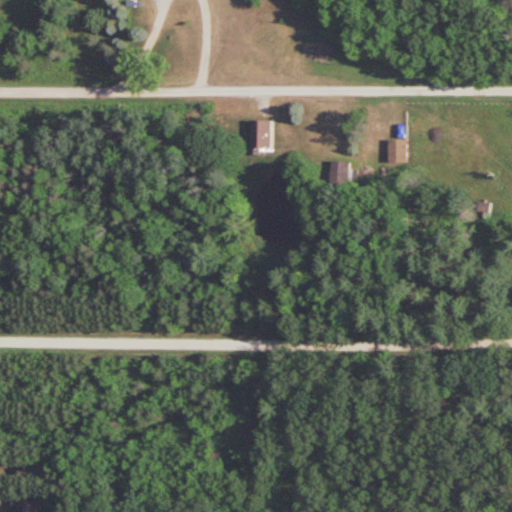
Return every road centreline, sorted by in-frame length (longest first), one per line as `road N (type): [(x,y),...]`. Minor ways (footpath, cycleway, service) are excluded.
road 1 (residential): [(0,90),(511,92)]
road 2 (residential): [(0,341),(511,343)]
